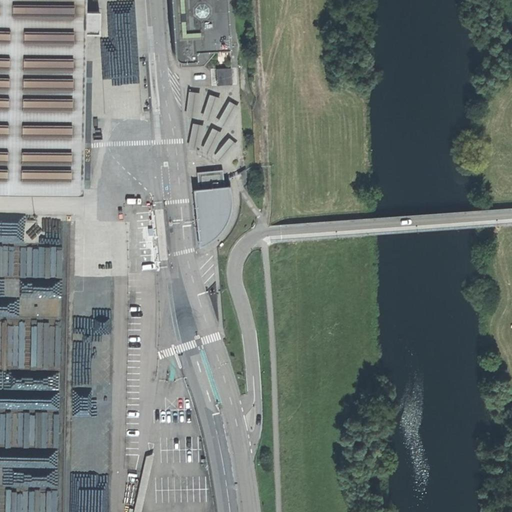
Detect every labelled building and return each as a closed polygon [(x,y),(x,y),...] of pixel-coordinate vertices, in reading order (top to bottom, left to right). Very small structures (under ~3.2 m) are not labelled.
[(0,0),(0,189),(80,191),(83,33),(83,11),(82,0),(0,0)] [(228,47),(224,0),(168,0),(172,53),(172,55),(173,56),(174,57),(176,59),(177,59),(179,60),(180,67),(203,65),(214,53),(213,48),(228,47)] [(83,11),(83,33),(99,33),(99,11),(83,11)] [(231,68),(215,68),(216,85),(232,84),(231,68)] [(188,91),(185,116),(197,117),(200,92),(188,91)] [(209,93),(201,117),(213,121),(221,97),(209,93)] [(228,101),(216,122),(227,128),(239,107),(228,101)] [(192,123),(187,147),(199,149),(204,125),(192,123)] [(212,127),(200,150),(211,155),(222,133),(212,127)] [(229,137),(213,156),(222,164),(238,145),(229,137)] [(230,190),(229,185),(223,186),(222,169),(196,172),(198,188),(192,189),(198,246),(204,244),(209,240),(215,236),(219,232),(223,228),(225,224),(227,221),(228,216),(230,213),(230,209),(231,205),(231,201),(231,196),(230,190)] [(136,210),(137,224),(151,223),(149,208),(136,210)]
